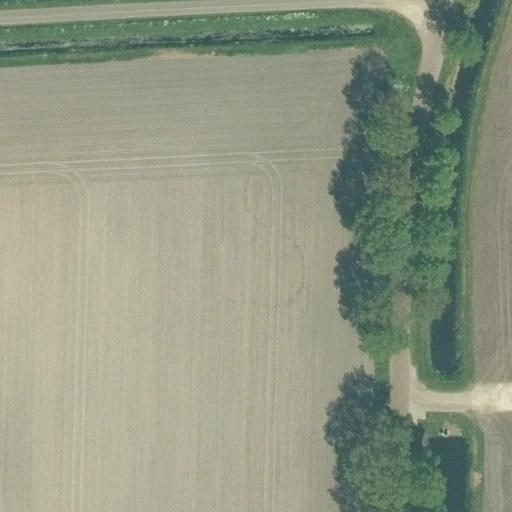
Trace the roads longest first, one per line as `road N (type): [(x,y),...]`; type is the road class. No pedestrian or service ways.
road 1 (unclassified): [(395,511),(403,208),(447,0)]
road 2 (unclassified): [(0,16),(447,0)]
